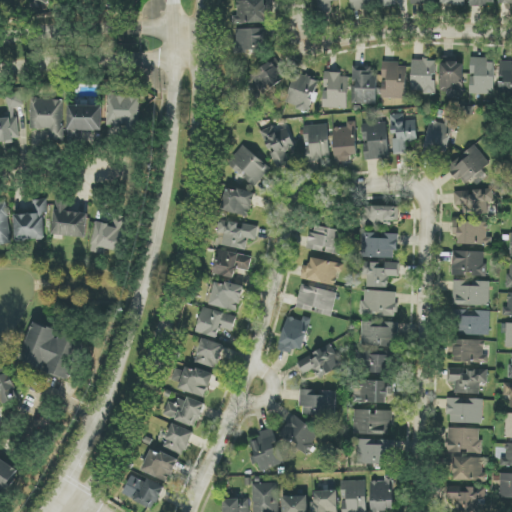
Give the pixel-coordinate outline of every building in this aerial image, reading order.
[(268,23),(267,9),(272,9),(271,0),(257,0),(234,1),(234,24),(268,23)] [(342,1),(341,0),(317,0),(317,12),(331,12),(331,1),(342,1)] [(351,0),(353,10),(377,6),(375,0),(351,0)] [(266,29),(235,30),(236,54),(266,53),(266,29)] [(470,94),(493,95),(495,58),(471,57),(470,94)] [(436,93),(437,60),(412,60),(412,92),(436,93)] [(284,81),(274,62),(250,76),(260,94),(284,81)] [(407,64),(383,63),(382,98),(406,99),(407,64)] [(464,63),(441,63),(440,96),(464,96),(464,63)] [(377,104),(378,68),(353,67),(352,104),(377,104)] [(349,74),(324,73),(323,108),(348,108),(349,74)] [(286,105),(311,112),(320,81),(295,74),(286,105)] [(9,111),(24,108),(21,93),(6,96),(9,111)] [(140,97),(109,96),(108,125),(139,126),(140,97)] [(64,100),(31,99),(30,129),(50,130),(50,139),(63,140),(64,100)] [(103,106),(69,106),(69,138),(83,139),(83,131),(103,131),(103,106)] [(418,141),(416,120),(405,121),(404,114),(391,115),(395,155),(408,153),(407,142),(418,141)] [(0,143),(14,141),(14,138),(20,137),(17,117),(0,119),(0,143)] [(454,119),(447,117),(445,124),(431,121),(423,153),(446,158),(454,119)] [(334,128),(335,160),(358,159),(356,122),(347,122),(348,128),(334,128)] [(363,124),(365,160),(389,159),(388,123),(363,124)] [(305,145),(308,145),(309,161),(330,160),(329,125),(304,126),(305,145)] [(277,133),(274,126),(261,132),(277,168),(290,162),(285,151),(296,146),(287,128),(277,133)] [(271,168),(244,146),(228,165),(256,187),(271,168)] [(462,186),(490,165),(476,146),(448,167),(462,186)] [(250,218),(255,194),(227,187),(221,211),(250,218)] [(464,205),(464,216),(493,214),(492,189),(472,191),(454,192),(455,206),(464,205)] [(89,214),(66,211),(68,201),(57,199),(52,234),(86,239),(89,214)] [(0,246),(12,245),(6,200),(0,200),(0,246)] [(47,240),(46,200),(32,200),(33,214),(15,215),(16,241),(47,240)] [(398,224),(398,207),(363,206),(363,223),(398,224)] [(96,222),(90,252),(102,254),(104,249),(121,252),(128,218),(114,215),(112,225),(96,222)] [(220,221),(218,233),(225,234),(223,246),(247,250),(248,239),(257,240),(259,227),(220,221)] [(488,223),(454,222),(453,235),(459,235),(459,245),(492,245),(492,237),(487,237),(488,223)] [(309,251),(343,254),(346,230),(311,227),(309,251)] [(397,259),(398,234),(365,233),(364,257),(397,259)] [(253,257),(220,250),(215,275),(235,279),(237,269),(250,272),(253,257)] [(486,252),(453,251),(453,276),(485,277),(486,252)] [(343,273),(345,265),(312,257),(310,267),(304,266),(301,278),(335,287),(338,272),(343,273)] [(367,287),(388,288),(388,276),(399,276),(399,264),(368,263),(367,287)] [(210,305),(238,313),(245,288),(217,281),(210,305)] [(453,305),(490,306),(490,282),(454,281),(453,305)] [(337,292),(302,285),(297,308),(314,312),(314,313),(332,317),(337,292)] [(397,316),(397,292),(363,291),(362,315),(397,316)] [(503,316),(511,316),(511,292),(509,293),(508,308),(503,308),(503,316)] [(237,317),(204,307),(197,333),(218,339),(221,328),(233,332),(237,317)] [(458,334),(490,336),(491,312),(459,310),(458,334)] [(304,350),(311,319),(304,317),(303,321),(287,317),(280,350),(292,353),(294,348),(304,350)] [(19,359),(66,380),(84,343),(61,332),(60,333),(36,322),(19,359)] [(399,323),(362,322),(362,350),(367,350),(366,373),(392,374),(393,339),(398,340),(399,323)] [(224,345),(203,338),(196,363),(217,369),(224,345)] [(485,341),(455,340),(454,362),(488,363),(489,355),(484,355),(485,341)] [(312,354),(313,355),(298,362),(304,374),(316,369),(320,378),(343,367),(333,344),(312,354)] [(17,400),(13,391),(17,389),(6,363),(0,366),(0,398),(3,405),(17,400)] [(176,369),(173,380),(181,383),(179,390),(206,398),(214,375),(187,366),(186,372),(176,369)] [(488,371),(466,370),(466,369),(448,369),(448,381),(455,382),(455,394),(480,394),(480,383),(487,383),(488,371)] [(357,403),(387,403),(387,395),(390,395),(389,381),(357,381),(357,403)] [(336,417),(336,391),(302,390),(301,416),(336,417)] [(169,402),(164,415),(195,428),(205,406),(181,396),(177,405),(169,402)] [(448,423),(483,424),(483,400),(449,398),(448,423)] [(374,411),(374,410),(355,410),(354,434),(388,435),(388,423),(392,423),(392,411),(374,411)] [(308,455),(321,433),(293,416),(280,438),(308,455)] [(195,433),(173,424),(163,446),(185,455),(195,433)] [(481,429),(450,428),(449,452),(481,453),(481,429)] [(280,447),(278,447),(273,430),(249,437),(256,464),(258,463),(261,471),(285,464),(280,447)] [(394,440),(358,439),(357,464),(393,465),(394,440)] [(501,466),(511,466),(511,443),(506,444),(506,458),(501,458),(501,466)] [(142,471),(169,483),(179,460),(152,448),(142,471)] [(483,457),(450,458),(451,481),(484,481),(483,457)] [(20,472),(0,458),(0,486),(7,491),(20,472)] [(511,474),(501,474),(500,498),(511,498),(511,474)] [(385,481),(371,482),(371,511),(389,511),(394,511),(393,476),(385,477),(385,481)] [(140,477),(130,499),(155,510),(165,488),(140,477)] [(366,511),(366,481),(342,482),(342,511),(359,511),(360,511),(366,511)] [(253,511),(278,511),(278,484),(253,484),(253,511)] [(486,488),(464,488),(463,486),(447,487),(447,502),(466,501),(467,511),(486,511),(486,488)] [(338,511),(338,491),(313,492),(313,511),(338,511)] [(308,511),(308,496),(282,497),(282,511),(308,511)] [(224,511),(249,511),(249,499),(224,500),(224,511)]
